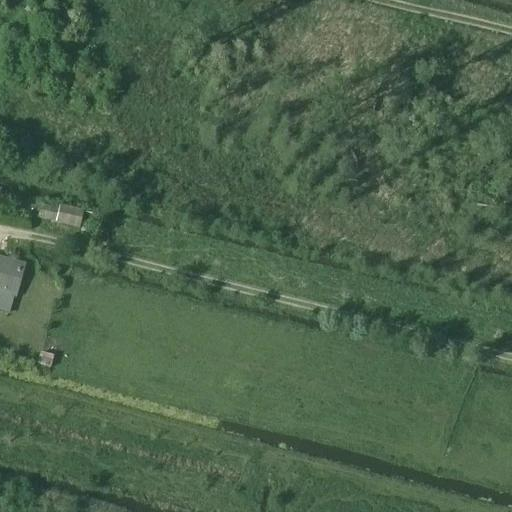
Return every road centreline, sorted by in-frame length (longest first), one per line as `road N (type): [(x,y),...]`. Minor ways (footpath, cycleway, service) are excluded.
road 1 (track): [(0,232),(511,357)]
road 2 (track): [(511,33),(377,0)]
